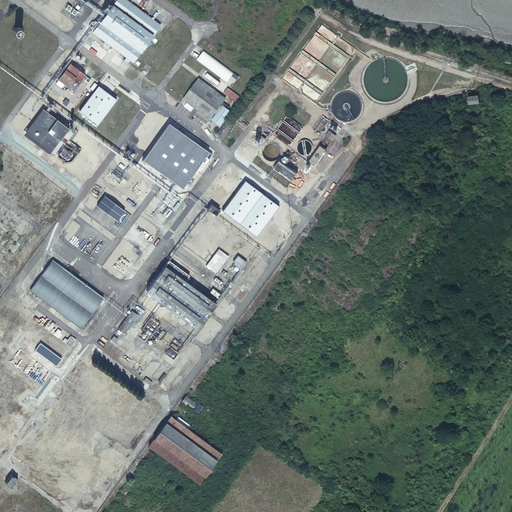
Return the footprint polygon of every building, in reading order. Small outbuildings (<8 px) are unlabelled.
[(160,27),(124,0),(116,0),(92,33),(133,64),(160,27)] [(203,51),(196,60),(227,82),(233,74),(203,51)] [(69,67),(57,82),(72,93),(84,79),(69,67)] [(199,81),(183,100),(209,121),(225,102),(199,81)] [(116,100),(98,87),(79,113),(97,126),(116,100)] [(227,87),(224,92),(237,101),(240,96),(227,87)] [(468,104),(480,103),(479,95),(467,96),(468,104)] [(222,108),(210,122),(218,129),(230,114),(222,108)] [(345,112),(343,119),(353,121),(355,115),(345,112)] [(73,133),(49,115),(30,140),(54,158),(73,133)] [(286,116),(274,132),(290,144),(302,128),(286,116)] [(207,149),(168,121),(141,157),(181,186),(207,149)] [(326,136),(333,140),(336,134),(328,131),(326,136)] [(319,145),(309,161),(316,165),(325,149),(319,145)] [(275,168),(291,181),(296,174),(280,161),(275,168)] [(225,178),(231,183),(239,173),(233,168),(225,178)] [(279,205),(245,180),(223,210),(257,235),(279,205)] [(103,196),(96,207),(118,221),(125,210),(103,196)] [(218,248),(206,266),(216,273),(228,256),(218,248)] [(237,255),(233,262),(242,268),(246,261),(237,255)] [(189,273),(168,258),(145,289),(196,327),(215,301),(185,279),(189,273)] [(52,259),(29,290),(80,327),(102,297),(52,259)] [(132,311),(119,327),(125,332),(138,316),(132,311)] [(56,365),(61,358),(40,343),(35,350),(56,365)] [(146,378),(143,382),(149,386),(152,382),(146,378)] [(187,393),(182,399),(192,407),(197,401),(187,393)] [(199,413),(203,406),(198,404),(194,410),(199,413)] [(171,413),(148,442),(197,482),(220,452),(171,413)] [(19,477),(13,472),(6,481),(12,486),(19,477)]
